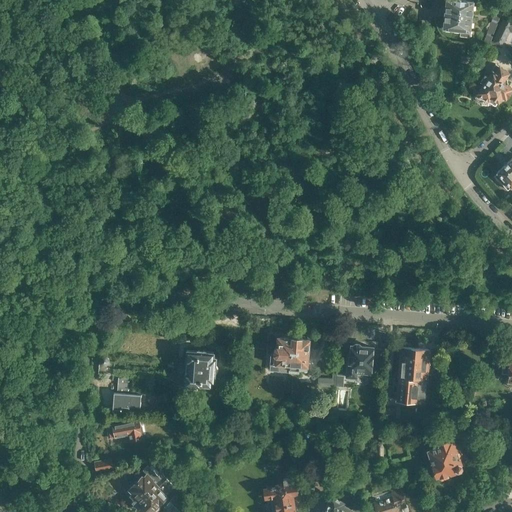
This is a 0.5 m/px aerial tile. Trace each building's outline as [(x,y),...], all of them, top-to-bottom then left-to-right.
[(474,0),(470,0),(446,0),(443,28),(460,30),(460,35),(470,36),(474,0)] [(485,41),(490,43),(503,9),(497,7),(485,41)] [(511,23),(503,19),(491,43),(501,48),(510,31),(511,32),(511,23)] [(484,83),(478,92),(477,94),(479,95),(479,96),(480,98),(483,100),(485,99),(488,101),(488,100),(495,105),(498,101),(502,96),(505,97),(511,87),(507,83),(507,82),(506,78),(505,78),(509,72),(499,65),(495,71),(492,69),(488,76),(485,74),(480,81),(484,83)] [(511,157),(497,172),(497,173),(494,175),(508,189),(510,187),(511,187),(511,157)] [(270,363),(270,371),(278,371),(290,372),(293,337),(278,336),(277,347),(274,348),(274,353),(271,353),(270,363)] [(293,337),(290,372),(299,373),(299,371),(307,371),(310,338),(293,337)] [(346,374),(346,376),(357,377),(357,376),(370,377),(370,373),(372,373),(373,362),(385,363),(386,348),(373,347),(373,346),(362,345),(359,343),(355,342),(353,344),(351,344),(350,353),(348,353),(346,374)] [(399,375),(396,399),(424,401),(426,381),(427,380),(429,348),(401,346),(398,375),(399,375)] [(187,350),(186,361),(189,361),(188,373),(185,373),(184,384),(187,384),(186,388),(198,389),(198,386),(201,386),(212,386),(212,382),(214,382),(216,357),(214,357),(214,352),(205,351),(205,350),(198,349),(198,351),(187,350)] [(511,356),(503,356),(501,373),(508,373),(507,381),(511,381),(511,356)] [(243,394),(251,395),(251,392),(256,392),(256,388),(251,388),(252,368),(244,368),(243,394)] [(319,377),(318,386),(332,387),(336,387),(337,375),(333,374),(333,378),(319,377)] [(337,375),(336,387),(343,387),(344,376),(344,375),(337,375)] [(114,392),(113,409),(122,410),(122,407),(128,407),(128,410),(138,411),(139,410),(139,409),(140,408),(141,394),(132,394),(132,393),(133,378),(118,377),(117,392),(114,392)] [(456,409),(440,416),(446,428),(461,421),(456,409)] [(317,410),(316,419),(329,419),(329,411),(317,410)] [(129,434),(130,439),(143,437),(139,420),(134,421),(126,423),(126,422),(107,426),(109,438),(129,434)] [(316,421),(316,426),(319,426),(319,436),(328,436),(329,421),(316,421)] [(457,448),(453,437),(437,442),(438,444),(425,449),(434,476),(438,475),(439,478),(441,479),(448,477),(449,475),(448,472),(451,471),(452,473),(461,469),(462,467),(460,459),(463,458),(461,454),(462,454),(462,451),(460,451),(459,448),(457,448)] [(375,456),(384,456),(384,446),(382,442),(377,442),(375,446),(375,456)] [(111,459),(96,463),(98,472),(113,468),(111,459)] [(141,474),(140,475),(149,483),(146,487),(152,493),(149,497),(157,504),(174,486),(150,462),(139,473),(141,474)] [(180,471),(182,488),(190,487),(188,470),(180,471)] [(149,483),(140,475),(131,484),(131,485),(128,488),(129,489),(126,492),(132,498),(132,501),(139,507),(141,504),(149,511),(150,511),(156,511),(160,509),(160,506),(157,504),(149,497),(152,493),(146,487),(149,483)] [(295,511),(294,495),(298,494),(298,490),(299,490),(298,486),(297,486),(296,482),(295,482),(295,477),(283,478),(284,482),(275,483),(275,485),(263,486),(265,498),(271,498),(272,511),(295,511)] [(190,482),(192,495),(199,494),(197,481),(190,482)] [(397,508),(406,505),(401,488),(380,494),(379,490),(369,492),(371,498),(374,497),(376,502),(374,502),(377,511),(397,511),(398,511),(397,508)] [(349,511),(351,510),(343,505),(345,501),(340,498),(339,499),(336,497),(337,496),(334,494),(322,511),(349,511)] [(364,511),(361,497),(359,496),(351,510),(349,511),(364,511)]
